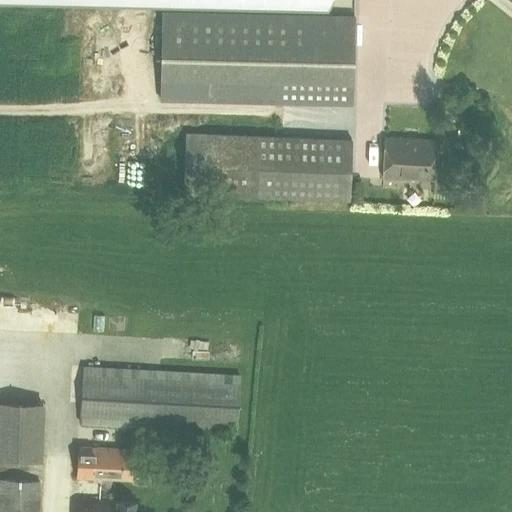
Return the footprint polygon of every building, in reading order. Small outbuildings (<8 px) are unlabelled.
[(355,15),(161,10),(160,98),(353,102),(355,15)] [(350,139),(186,132),(183,194),(348,200),(350,139)] [(435,180),(437,140),(385,137),(382,178),(435,180)] [(457,192),(456,207),(479,209),(480,193),(457,192)] [(0,314),(44,316),(44,292),(0,290),(0,314)] [(83,365),(79,424),(237,433),(241,374),(83,365)] [(49,395),(0,394),(0,454),(49,455),(49,395)] [(76,477),(138,480),(150,481),(151,460),(139,459),(139,449),(78,446),(76,477)] [(0,482),(0,511),(38,511),(39,484),(0,482)] [(78,498),(77,511),(136,511),(137,500),(78,498)]
